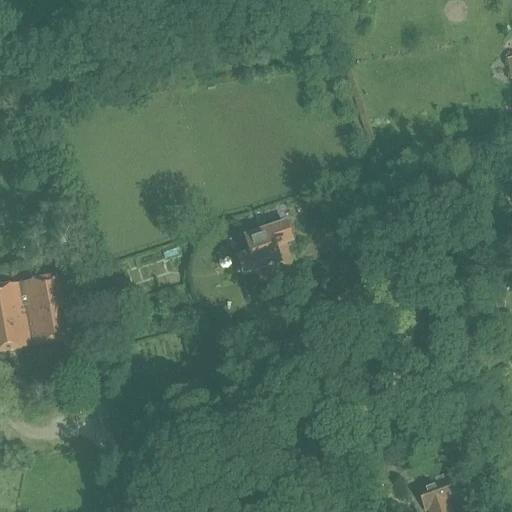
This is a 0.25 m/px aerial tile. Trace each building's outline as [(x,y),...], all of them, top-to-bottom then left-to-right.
[(373,179),(378,195),(389,192),(383,175),(373,179)] [(257,271),(260,280),(282,273),(291,269),(283,245),(291,242),(286,225),(244,238),(250,256),(236,260),(242,276),(257,271)] [(383,299),(395,343),(423,335),(418,318),(424,315),(416,288),(410,266),(377,276),(383,299)] [(0,288),(0,352),(78,339),(67,277),(0,288)] [(460,336),(462,339),(509,323),(501,301),(454,317),(457,326),(448,329),(451,339),(460,336)] [(467,466),(459,469),(465,483),(472,480),(467,466)] [(452,471),(418,484),(428,511),(449,511),(447,505),(462,499),(452,471)]
